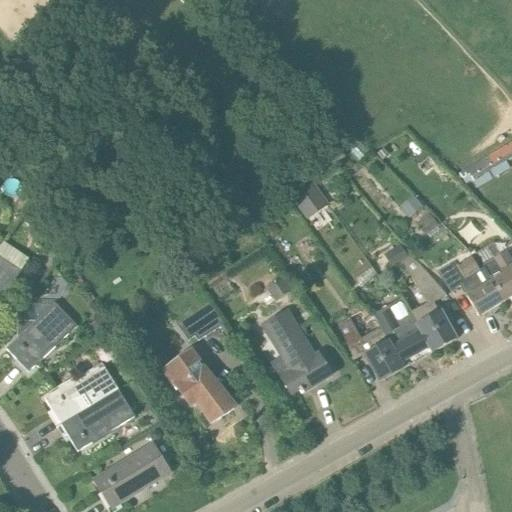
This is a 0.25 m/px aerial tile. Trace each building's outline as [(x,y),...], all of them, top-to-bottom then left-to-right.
[(133,75),(120,56),(92,73),(105,93),(133,75)] [(253,134),(266,155),(312,125),(298,105),(253,134)] [(511,142),(459,174),(466,186),(511,158),(511,142)] [(338,148),(301,168),(308,180),(312,177),(345,159),(338,148)] [(418,157),(422,162),(417,167),(425,176),(436,166),(428,157),(423,152),(418,157)] [(290,189),(308,180),(301,168),(283,177),(290,189)] [(324,192),(318,181),(288,197),(301,220),(311,215),(304,203),(324,192)] [(413,196),(399,208),(410,220),(424,208),(413,196)] [(43,199),(30,209),(37,219),(51,209),(43,199)] [(428,213),(415,224),(426,236),(438,225),(428,213)] [(511,261),(506,252),(483,266),(484,267),(491,280),(505,303),(511,298),(511,261)] [(426,272),(411,256),(400,263),(414,278),(426,272)] [(0,257),(0,303),(22,272),(0,257)] [(484,267),(483,266),(482,267),(482,268),(479,270),(472,258),(459,266),(456,261),(438,272),(451,293),(461,287),(467,297),(479,318),(505,303),(491,280),(484,267)] [(183,288),(198,275),(188,264),(174,277),(183,288)] [(283,279),(267,289),(276,302),(292,292),(283,279)] [(380,328),(379,329),(383,332),(393,348),(392,348),(403,368),(431,352),(412,313),(403,299),(373,315),(380,328)] [(439,314),(432,301),(412,313),(431,352),(432,354),(457,341),(441,313),(439,314)] [(209,302),(175,324),(187,342),(194,338),(197,343),(224,325),(209,302)] [(55,304),(6,350),(29,374),(77,327),(55,304)] [(281,378),(291,395),(299,390),(302,394),(332,377),(319,355),(315,358),(287,312),(264,326),(272,340),(271,341),(281,358),(272,363),(281,378)] [(99,318),(89,327),(95,334),(105,325),(99,318)] [(383,332),(379,329),(360,339),(348,318),(331,327),(348,358),(361,351),(379,383),(404,370),(403,368),(392,348),(393,348),(383,332)] [(190,405),(197,400),(212,424),(235,409),(190,353),(171,367),(174,372),(169,376),(190,405)] [(45,400),(61,426),(118,391),(102,365),(45,400)] [(118,391),(61,426),(78,453),(135,418),(118,391)] [(161,433),(158,430),(154,430),(151,432),(149,435),(149,439),(152,442),(156,442),(160,441),(161,437),(161,433)] [(95,482),(112,509),(169,474),(153,447),(95,482)]
